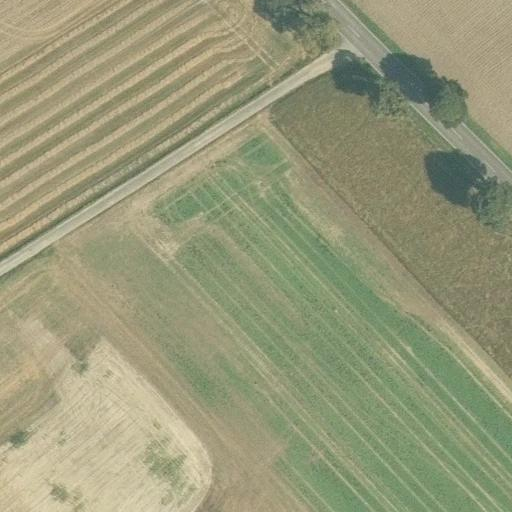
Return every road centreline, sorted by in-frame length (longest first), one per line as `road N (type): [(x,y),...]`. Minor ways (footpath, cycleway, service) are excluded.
road 1 (track): [(0,273),(363,43)]
road 2 (secondary): [(511,188),(322,0)]
